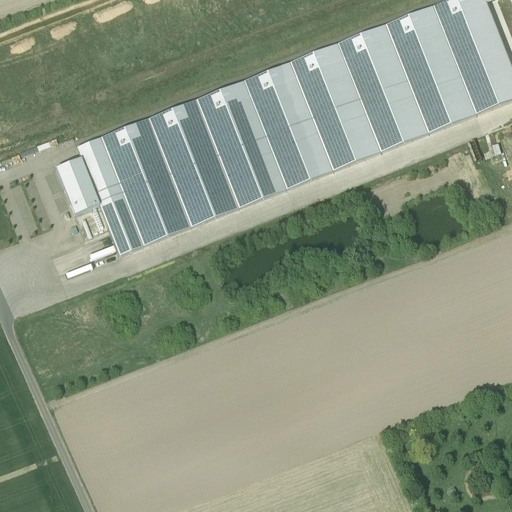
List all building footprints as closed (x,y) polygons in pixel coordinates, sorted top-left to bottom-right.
[(511,67),(485,0),(458,0),(76,151),(80,162),(99,209),(119,260),(511,104),(511,67)] [(99,209),(80,162),(55,171),(74,219),(99,209)] [(450,189),(405,207),(423,250),(467,233),(450,189)] [(369,237),(369,222),(367,214),(362,209),(353,206),(347,207),(336,213),(217,262),(216,271),(221,284),(229,294),(238,299),(267,288),(280,272),(296,262),(317,262),(342,268),(352,266),(361,259),(366,251),(369,237)] [(85,221),(81,223),(88,240),(92,239),(85,221)]
